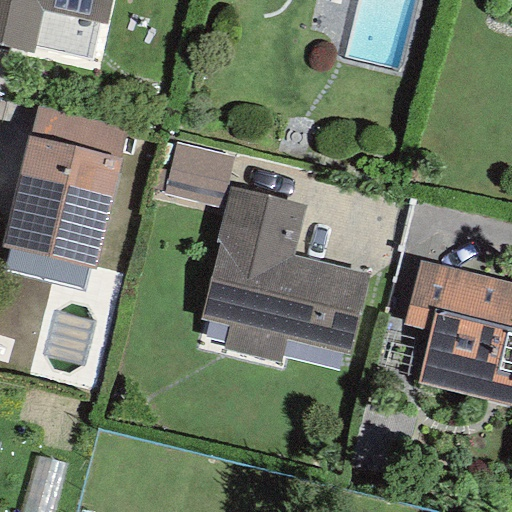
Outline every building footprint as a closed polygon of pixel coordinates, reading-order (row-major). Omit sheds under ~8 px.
[(0,0),(0,46),(33,54),(42,11),(107,24),(111,0),(0,0)] [(29,136),(120,159),(128,128),(36,105),(29,136)] [(120,159),(29,136),(1,246),(8,247),(89,268),(93,269),(120,159)] [(232,157),(175,143),(162,194),(219,209),(232,157)] [(303,206),(229,188),(216,242),(220,243),(202,317),(231,324),(225,346),(278,359),(283,338),(347,354),(367,276),(291,257),(303,206)] [(82,293),(89,268),(8,247),(2,272),(82,293)] [(511,283),(419,261),(404,324),(430,330),(418,382),(511,405),(511,283)] [(52,511),(65,465),(33,457),(18,511),(52,511)]
